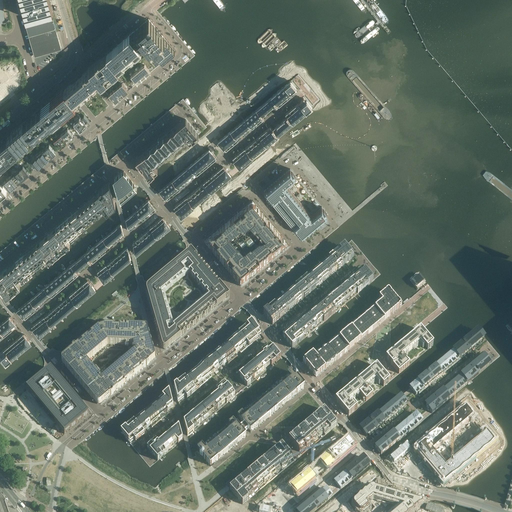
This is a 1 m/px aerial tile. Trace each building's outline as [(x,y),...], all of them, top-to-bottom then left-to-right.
[(23,0),(26,8),(27,8),(34,6),(39,4),(47,2),(48,2),(49,2),(48,1),(51,1),(50,0),(23,0)] [(220,0),(213,0),(223,11),(226,11),(227,7),(220,0)] [(359,0),(352,0),(364,13),(367,14),(367,10),(359,0)] [(368,0),(368,1),(388,26),(392,23),(373,0),(368,0)] [(51,1),(49,2),(48,2),(47,2),(39,4),(34,6),(27,8),(26,8),(23,9),(25,14),(26,18),(28,18),(31,17),(33,16),(35,16),(37,15),(39,15),(41,14),(44,13),(46,13),(48,12),(50,12),(51,11),(54,11),(51,1)] [(61,48),(57,32),(51,11),(50,12),(48,12),(46,13),(44,13),(41,14),(39,15),(37,15),(35,16),(33,16),(31,17),(28,18),(26,18),(24,19),(35,56),(61,48)] [(159,32),(159,31),(157,29),(156,28),(156,29),(154,27),(154,26),(153,25),(153,26),(151,23),(152,23),(151,22),(150,23),(149,20),(148,19),(148,20),(146,22),(145,22),(145,23),(143,25),(142,24),(142,25),(141,25),(139,27),(139,28),(138,28),(140,30),(139,31),(138,32),(136,30),(135,30),(136,31),(133,33),(133,32),(132,33),(133,33),(130,35),(129,35),(139,47),(145,41),(161,61),(162,62),(162,61),(164,59),(165,59),(166,58),(165,58),(167,56),(168,57),(169,56),(168,55),(169,55),(171,54),(172,53),(171,53),(174,51),(175,51),(174,50),(172,48),(172,47),(171,47),(169,45),(170,45),(169,44),(167,42),(166,41),(164,39),(165,39),(164,38),(163,38),(161,36),(162,35),(161,35),(160,34),(159,33),(159,32)] [(376,22),(373,20),(349,38),(348,41),(352,41),(376,22)] [(380,29),(378,26),(354,45),(352,48),(356,48),(380,29)] [(106,55),(116,67),(117,68),(121,65),(122,66),(125,64),(124,62),(130,57),(131,59),(134,57),(132,55),(135,53),(137,54),(139,52),(138,51),(140,49),(139,47),(129,35),(128,36),(129,36),(128,37),(124,40),(123,40),(124,42),(122,44),(119,46),(118,45),(117,45),(118,46),(113,49),(113,50),(113,49),(111,50),(111,51),(108,54),(107,54),(106,55)] [(154,55),(160,62),(161,62),(161,61),(145,41),(139,47),(140,49),(138,51),(139,52),(137,54),(135,53),(132,55),(134,57),(131,59),(130,57),(124,62),(125,64),(122,66),(121,65),(117,68),(118,69),(126,78),(131,74),(144,62),(154,55)] [(122,81),(129,89),(133,86),(126,78),(118,69),(117,68),(116,67),(106,55),(106,56),(105,57),(104,58),(104,57),(103,57),(103,58),(102,59),(101,60),(101,59),(97,62),(97,63),(96,63),(95,64),(91,67),(92,67),(90,68),(89,69),(99,82),(105,89),(108,93),(122,81)] [(144,62),(151,71),(157,65),(161,63),(160,62),(154,55),(144,62)] [(131,74),(138,82),(140,80),(145,76),(150,71),(151,71),(144,62),(131,74)] [(99,82),(89,69),(88,69),(88,70),(85,72),(84,72),(84,73),(84,74),(83,74),(82,74),(82,75),(93,87),(99,82)] [(126,78),(133,86),(137,82),(138,82),(131,74),(126,78)] [(90,89),(93,87),(82,75),(80,77),(79,76),(79,77),(77,79),(76,79),(76,80),(74,82),(73,82),(71,84),(81,97),(83,95),(84,95),(84,94),(86,92),(87,92),(90,89),(90,90),(90,89)] [(127,90),(129,89),(122,81),(108,93),(111,97),(115,101),(120,96),(127,90)] [(292,95),(293,94),(296,97),(301,94),(296,88),(296,87),(291,81),(284,86),(292,95)] [(81,97),(71,84),(70,84),(70,85),(69,86),(68,86),(68,87),(65,90),(64,89),(64,90),(75,103),(75,102),(75,101),(77,100),(78,100),(78,99),(80,97),(81,97)] [(284,86),(280,89),(288,99),(292,95),(284,86)] [(280,89),(276,93),(283,102),(288,99),(280,89)] [(44,107),(41,109),(46,115),(52,122),(57,129),(61,133),(68,127),(74,135),(76,133),(78,132),(79,131),(81,129),(75,121),(80,117),(84,114),(82,111),(81,110),(79,108),(76,105),(75,103),(64,90),(59,94),(57,96),(50,101),(50,102),(49,103),(48,104),(47,104),(44,107)] [(276,93),(271,97),(272,97),(277,104),(279,106),(283,102),(276,93)] [(306,112),(312,107),(307,100),(306,100),(302,95),(297,99),(300,102),(298,103),(306,112)] [(277,104),(272,97),(264,103),(269,110),(275,105),(276,105),(277,104)] [(264,103),(256,110),(262,117),(263,116),(263,115),(269,110),(264,103)] [(302,115),(306,112),(298,103),(294,106),(302,115)] [(297,119),(302,115),(294,106),(290,110),(297,119)] [(27,131),(34,138),(52,122),(46,115),(41,109),(37,112),(33,116),(31,117),(30,118),(30,119),(29,119),(29,120),(24,124),(22,125),(27,131)] [(256,110),(252,113),(260,122),(264,119),(262,117),(256,110)] [(290,110),(285,114),(287,116),(287,115),(293,122),(293,123),(297,119),(290,110)] [(252,113),(249,116),(256,125),(260,122),(252,113)] [(84,114),(80,117),(86,125),(90,121),(85,115),(84,114)] [(40,146),(42,149),(50,142),(56,150),(57,149),(58,148),(59,148),(60,147),(54,139),(61,133),(57,129),(52,122),(46,115),(43,117),(46,121),(44,123),(45,124),(43,126),(40,122),(37,125),(31,117),(30,118),(30,119),(38,130),(37,131),(36,130),(33,132),(33,131),(33,132),(30,129),(27,131),(34,138),(34,139),(39,145),(40,146)] [(287,116),(286,117),(280,122),(285,129),(293,122),(287,115),(287,116)] [(249,116),(245,119),(253,128),(256,125),(249,116)] [(85,126),(86,125),(80,117),(75,121),(81,129),(85,126)] [(135,161),(148,177),(157,169),(152,162),(184,136),(189,142),(198,135),(185,119),(135,161)] [(245,119),(241,122),(249,131),(252,128),(253,128),(245,119)] [(241,122),(238,125),(245,134),(249,131),(241,122)] [(280,122),(273,128),(273,127),(272,128),(277,135),(285,129),(280,122)] [(18,151),(19,151),(34,139),(34,138),(27,131),(22,125),(21,126),(7,138),(18,151)] [(238,125),(234,128),(241,137),(245,134),(238,125)] [(272,128),(270,126),(266,129),(274,138),(277,135),(272,128)] [(61,133),(67,141),(68,140),(74,135),(68,127),(61,133)] [(234,128),(230,131),(238,140),(241,137),(234,128)] [(266,129),(263,133),(270,141),(274,138),(266,129)] [(234,143),(238,140),(230,131),(226,134),(234,143)] [(54,139),(60,147),(66,141),(67,141),(61,133),(54,139)] [(263,133),(259,136),(266,144),(270,141),(263,133)] [(226,134),(223,137),(230,147),(234,143),(226,134)] [(259,136),(255,139),(263,148),(266,144),(259,136)] [(223,137),(218,142),(221,145),(226,150),(230,147),(223,137)] [(23,165),(30,172),(32,170),(33,169),(19,151),(18,151),(7,138),(6,139),(3,141),(0,143),(0,160),(3,164),(11,174),(23,165)] [(255,139),(252,142),(259,151),(263,148),(255,139)] [(42,149),(49,156),(50,155),(56,150),(50,142),(42,149)] [(252,142),(248,145),(255,154),(259,151),(252,142)] [(255,154),(248,145),(245,148),(244,148),(252,157),(255,154)] [(248,160),(252,157),(244,148),(240,151),(248,160)] [(39,152),(45,159),(48,157),(49,156),(42,149),(39,152)] [(212,162),(216,158),(212,153),(212,152),(209,149),(204,153),(212,162)] [(244,163),(248,160),(240,151),(237,154),(244,163)] [(35,155),(41,162),(44,160),(45,159),(39,152),(35,155)] [(204,153),(200,156),(208,165),(212,162),(204,153)] [(237,154),(232,158),(237,164),(236,164),(239,168),(244,163),(237,154)] [(31,158),(38,165),(40,163),(41,162),(35,155),(31,158)] [(200,156),(197,159),(204,168),(208,165),(200,156)] [(34,168),(37,166),(38,165),(31,158),(28,161),(34,168)] [(197,159),(193,162),(201,171),(204,168),(197,159)] [(0,182),(1,183),(2,182),(3,184),(2,184),(2,185),(3,186),(6,189),(7,188),(8,187),(10,189),(11,187),(14,185),(18,182),(11,174),(3,164),(0,160),(0,182)] [(193,162),(189,165),(190,166),(197,174),(201,171),(193,162)] [(23,165),(11,174),(18,182),(23,177),(25,176),(26,175),(30,172),(23,165)] [(192,178),(196,174),(197,175),(197,174),(190,166),(185,169),(192,178)] [(226,179),(231,175),(228,171),(227,171),(223,166),(218,170),(226,179)] [(188,181),(192,178),(185,169),(181,173),(188,181)] [(322,207),(312,215),(287,185),(297,176),(295,174),(292,170),(292,171),(290,169),(289,170),(288,170),(286,171),(287,172),(284,174),(284,173),(282,175),(280,177),(278,178),(278,179),(276,181),(275,180),(274,182),(272,184),(271,184),(269,186),(270,186),(267,188),(265,189),(265,190),(264,191),(273,202),(293,225),(292,225),(295,229),(296,229),(297,231),(298,232),(299,233),(302,236),(303,235),(304,235),(305,233),(307,231),(308,232),(310,230),(309,229),(312,228),(314,226),(316,224),(318,223),(318,222),(320,220),(321,221),(322,219),(324,217),(325,217),(327,216),(326,215),(328,214),(326,212),(327,212),(324,208),(323,208),(322,207)] [(222,182),(226,179),(218,170),(214,173),(222,182)] [(114,179),(120,200),(137,186),(124,171),(114,179)] [(184,185),(188,181),(181,173),(176,177),(184,185)] [(218,185),(222,182),(214,173),(211,176),(218,185)] [(215,188),(218,185),(211,176),(207,179),(215,188)] [(179,189),(180,189),(179,189),(184,185),(176,177),(172,180),(179,189)] [(207,179),(203,182),(211,191),(215,188),(207,179)] [(176,192),(179,189),(172,180),(169,183),(176,192)] [(206,195),(211,191),(203,182),(203,183),(199,186),(206,195)] [(109,183),(0,274),(0,288),(6,296),(115,204),(109,183)] [(173,194),(176,192),(169,183),(166,185),(173,194)] [(170,197),(173,194),(166,185),(163,188),(170,197)] [(202,198),(206,195),(199,186),(195,190),(202,198)] [(163,188),(160,190),(166,198),(167,198),(168,198),(170,197),(163,188)] [(198,202),(202,198),(195,190),(190,193),(198,202)] [(198,202),(190,193),(186,197),(186,196),(186,197),(193,206),(198,202)] [(193,206),(186,197),(183,199),(190,208),(193,206)] [(187,211),(190,208),(183,199),(180,202),(187,211)] [(155,208),(148,200),(145,203),(152,212),(154,210),(154,209),(155,208)] [(267,265),(290,246),(285,239),(283,237),(273,225),(272,223),(271,223),(271,222),(270,221),(269,221),(259,209),(260,209),(258,207),(254,202),(253,200),(248,204),(230,219),(229,219),(227,220),(228,221),(227,221),(225,222),(225,223),(203,242),(220,262),(219,263),(221,265),(221,264),(222,265),(223,267),(224,267),(240,286),(241,286),(242,286),(263,268),(264,269),(265,267),(266,266),(266,267),(268,265),(267,265)] [(187,211),(180,202),(177,204),(184,213),(187,211)] [(142,205),(149,214),(152,212),(145,203),(142,205)] [(177,204),(175,206),(175,207),(174,208),(181,216),(184,213),(177,204)] [(139,208),(146,217),(149,214),(142,205),(139,208)] [(136,210),(143,219),(146,217),(139,208),(136,210)] [(143,219),(136,210),(132,214),(139,222),(143,219),(143,220),(143,219)] [(139,222),(132,214),(129,217),(136,225),(139,222)] [(136,225),(129,217),(126,219),(129,231),(136,225)] [(166,228),(169,226),(163,218),(162,218),(161,218),(159,219),(166,228)] [(159,219),(156,222),(163,231),(166,228),(159,219)] [(156,222),(153,224),(160,233),(163,231),(156,222)] [(124,235),(121,223),(114,229),(121,238),(124,235)] [(153,224),(150,227),(157,236),(160,233),(153,224)] [(153,239),(157,236),(150,227),(149,227),(150,228),(146,230),(153,239)] [(121,238),(114,229),(110,232),(118,241),(121,238)] [(150,242),(153,239),(146,230),(143,233),(150,242)] [(118,241),(110,232),(107,235),(114,244),(118,241)] [(146,245),(150,242),(143,233),(139,237),(146,245)] [(114,244),(107,235),(103,238),(110,247),(114,244)] [(142,248),(146,245),(139,237),(135,240),(142,248)] [(110,247),(103,238),(99,242),(106,250),(110,247)] [(136,254),(142,248),(135,240),(132,242),(136,254)] [(106,250),(99,242),(94,245),(102,254),(106,250)] [(102,254),(94,245),(90,249),(97,258),(102,254)] [(128,260),(131,258),(130,255),(127,246),(121,252),(128,260)] [(344,246),(263,314),(273,325),(354,258),(344,246)] [(97,258),(90,249),(85,253),(91,260),(93,262),(93,261),(97,258)] [(222,302),(229,297),(224,291),(220,286),(219,285),(215,280),(215,279),(214,279),(210,274),(209,273),(205,268),(204,267),(200,262),(191,251),(191,252),(186,256),(185,256),(185,257),(181,260),(180,261),(179,261),(179,262),(175,265),(174,266),(173,267),(169,270),(168,271),(167,272),(163,275),(162,277),(161,276),(161,277),(157,280),(156,282),(155,281),(155,282),(149,287),(148,288),(147,288),(147,289),(147,290),(146,291),(147,292),(157,330),(157,331),(159,337),(160,338),(161,344),(162,345),(163,348),(163,349),(164,350),(165,350),(166,350),(166,349),(169,347),(175,342),(181,337),(184,334),(187,332),(190,329),(193,327),(196,324),(199,322),(202,319),(205,317),(208,314),(211,312),(214,309),(217,307),(222,302)] [(121,252),(117,255),(124,263),(128,260),(121,252)] [(91,260),(85,253),(78,259),(83,265),(90,260),(91,260)] [(117,255),(113,258),(120,266),(124,263),(117,255)] [(110,261),(117,269),(120,266),(113,258),(110,261)] [(78,259),(71,265),(77,272),(77,271),(78,271),(77,270),(83,265),(78,259)] [(106,263),(106,264),(113,273),(117,269),(110,261),(106,264),(106,263)] [(109,276),(113,273),(106,264),(101,267),(109,276)] [(71,265),(67,268),(74,277),(78,274),(79,273),(77,271),(77,272),(71,265)] [(104,280),(109,276),(101,267),(99,270),(97,272),(98,273),(99,274),(104,280)] [(375,280),(364,267),(283,334),(294,347),(375,280)] [(74,277),(67,268),(62,272),(70,281),(74,277)] [(70,281),(62,272),(58,276),(65,285),(70,281)] [(65,285),(58,276),(53,279),(61,288),(65,285)] [(61,288),(53,279),(49,283),(56,292),(61,288)] [(83,283),(90,292),(95,288),(89,281),(87,280),(86,281),(85,281),(83,283)] [(56,292),(49,283),(45,287),(52,296),(56,292)] [(78,287),(86,296),(90,292),(83,283),(78,287)] [(52,296),(45,287),(41,290),(48,298),(51,296),(52,296)] [(86,296),(78,287),(74,290),(81,299),(86,296)] [(48,298),(41,290),(37,293),(44,301),(48,298)] [(81,299),(74,290),(70,294),(77,303),(81,299)] [(312,355),(304,362),(316,378),(401,307),(388,292),(379,299),(383,303),(315,359),(312,355)] [(44,301),(37,293),(34,296),(41,304),(44,301)] [(77,303),(70,294),(69,294),(69,295),(66,297),(73,306),(77,303)] [(41,304),(34,296),(30,299),(35,306),(36,307),(37,308),(38,308),(37,307),(41,304)] [(70,309),(73,306),(66,297),(62,300),(70,309)] [(35,306),(30,299),(27,302),(34,310),(37,308),(36,307),(35,306)] [(66,312),(70,309),(62,300),(59,304),(66,312)] [(34,310),(27,302),(24,304),(31,313),(34,310)] [(31,313),(24,304),(21,307),(28,315),(31,313)] [(62,315),(66,312),(59,304),(55,307),(62,315)] [(28,315),(21,307),(18,309),(24,317),(25,317),(26,317),(28,315)] [(58,318),(62,315),(55,307),(51,310),(58,318)] [(55,321),(58,318),(51,310),(48,313),(55,321)] [(46,318),(51,324),(55,321),(48,313),(44,316),(44,315),(44,316),(46,318)] [(9,316),(5,320),(13,329),(13,328),(15,326),(15,324),(10,318),(10,317),(9,316)] [(48,327),(51,324),(46,318),(44,316),(41,318),(48,327)] [(45,329),(48,327),(41,318),(38,321),(45,329)] [(5,320),(2,323),(9,332),(9,331),(12,329),(13,329),(5,320)] [(42,332),(45,329),(38,321),(35,323),(42,332)] [(0,324),(0,323),(0,328),(5,335),(8,332),(9,332),(2,323),(0,324)] [(39,335),(42,332),(35,323),(33,325),(33,326),(32,327),(39,335)] [(261,335),(252,324),(243,331),(245,333),(240,336),(239,334),(226,345),(228,347),(220,353),(218,352),(202,365),(203,367),(182,385),(181,383),(174,388),(178,403),(186,397),(187,399),(212,378),(211,376),(227,362),(229,364),(237,357),(235,355),(239,352),(241,354),(258,340),(257,338),(261,335)] [(126,328),(124,328),(103,327),(99,328),(75,349),(75,348),(73,349),(72,350),(73,351),(72,351),(72,352),(66,356),(63,359),(62,359),(62,360),(62,361),(62,362),(62,363),(70,372),(70,373),(71,374),(72,374),(72,375),(72,376),(73,376),(74,376),(80,384),(86,391),(85,391),(86,392),(87,393),(88,393),(87,393),(88,394),(89,395),(97,404),(97,405),(98,405),(99,406),(99,405),(100,405),(100,404),(110,396),(111,397),(113,396),(113,394),(127,382),(128,382),(130,380),(154,360),(155,359),(155,357),(147,330),(147,328),(145,328),(126,328)] [(478,330),(281,494),(296,511),(311,511),(499,355),(478,330)] [(420,330),(386,358),(399,374),(409,365),(406,361),(402,365),(398,360),(420,341),(427,350),(433,345),(420,330)] [(19,336),(26,345),(30,342),(30,341),(29,340),(24,334),(24,335),(22,334),(19,336)] [(16,339),(15,339),(23,348),(26,345),(19,336),(18,337),(17,338),(16,339)] [(12,342),(19,351),(23,348),(15,339),(15,340),(12,342)] [(8,345),(15,354),(19,351),(12,342),(11,343),(8,345)] [(5,348),(4,349),(12,357),(12,358),(14,356),(14,355),(15,354),(8,345),(7,346),(5,348)] [(280,358),(279,357),(277,354),(277,353),(276,352),(275,352),(270,345),(269,346),(269,345),(267,347),(268,347),(265,349),(261,353),(260,354),(258,356),(255,358),(253,360),(254,362),(246,369),(238,376),(246,386),(247,386),(251,382),(251,381),(254,379),(257,377),(261,374),(261,373),(263,371),(271,364),(271,365),(272,366),(276,362),(277,362),(278,361),(278,360),(280,358)] [(3,349),(0,352),(0,353),(1,354),(1,355),(0,356),(6,363),(6,362),(12,358),(12,357),(4,349),(3,350),(3,349)] [(377,366),(336,401),(348,416),(354,411),(347,403),(376,378),(383,387),(389,382),(377,366)] [(71,391),(66,385),(61,379),(60,380),(59,380),(58,378),(57,377),(56,376),(56,375),(51,369),(27,389),(36,400),(36,401),(37,401),(38,403),(39,404),(41,405),(40,406),(41,407),(43,408),(43,409),(48,415),(49,415),(50,417),(53,421),(55,422),(54,423),(55,423),(55,424),(56,424),(57,425),(59,428),(60,429),(62,431),(64,435),(68,431),(70,430),(83,419),(88,414),(79,403),(80,402),(76,396),(71,391)] [(278,410),(280,408),(283,406),(291,398),(294,396),(299,392),(302,390),(304,388),(304,386),(299,381),(297,378),(298,377),(296,375),(295,376),(292,372),(288,376),(289,378),(244,416),(242,414),(238,417),(238,418),(240,420),(244,425),(242,427),(246,432),(249,431),(250,433),(252,432),(253,431),(253,430),(256,428),(261,424),(264,422),(268,418),(273,414),(275,412),(278,410)] [(226,402),(226,403),(231,399),(231,400),(233,399),(233,398),(235,396),(233,393),(232,391),(232,392),(231,391),(225,383),(224,384),(224,383),(222,385),(223,385),(220,387),(216,390),(216,391),(218,393),(202,406),(193,414),(184,422),(187,433),(188,436),(194,431),(194,430),(193,430),(201,423),(203,421),(204,422),(208,419),(207,418),(210,416),(222,405),(226,402)] [(367,388),(360,394),(366,401),(373,396),(367,388)] [(173,407),(170,395),(164,400),(163,398),(159,401),(160,403),(143,417),(142,415),(125,429),(127,431),(122,435),(130,444),(134,440),(136,442),(144,435),(142,432),(151,426),(153,428),(169,414),(167,412),(173,407)] [(415,449),(444,484),(494,442),(486,433),(464,451),(450,435),(473,416),(465,408),(415,449)] [(230,489),(242,505),(249,499),(255,494),(325,436),(337,425),(336,425),(336,424),(333,420),(330,417),(324,410),(323,411),(320,413),(320,414),(319,415),(318,415),(301,430),(300,430),(296,434),(294,435),(282,445),(281,446),(276,450),(275,451),(253,469),(253,470),(241,479),(241,480),(236,484),(235,485),(234,486),(233,486),(230,489)] [(238,443),(240,441),(243,439),(244,438),(244,439),(245,438),(246,437),(246,436),(244,434),(246,432),(242,427),(240,429),(236,424),(234,422),(233,421),(229,425),(231,427),(227,430),(208,446),(205,448),(204,449),(202,447),(199,450),(198,451),(200,454),(200,455),(200,457),(202,458),(203,458),(210,466),(211,466),(213,464),(216,462),(219,459),(221,457),(224,455),(228,451),(232,448),(235,446),(238,443)] [(162,457),(166,454),(166,453),(177,443),(178,444),(182,440),(178,426),(158,443),(156,441),(147,448),(157,461),(160,459),(162,458),(162,457)] [(371,487),(352,503),(359,511),(364,511),(370,508),(367,504),(375,498),(400,505),(391,511),(410,511),(422,502),(371,487)]
